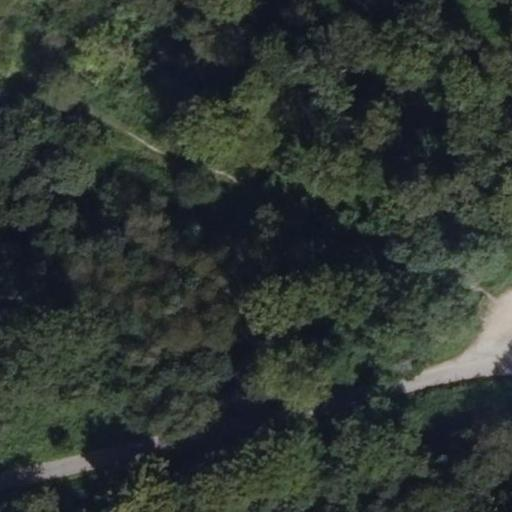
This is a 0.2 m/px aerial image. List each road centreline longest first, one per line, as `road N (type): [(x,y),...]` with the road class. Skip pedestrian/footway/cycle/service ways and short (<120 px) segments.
road 1 (track): [(511,327),(0,72)]
road 2 (unclassified): [(0,484),(511,360)]
